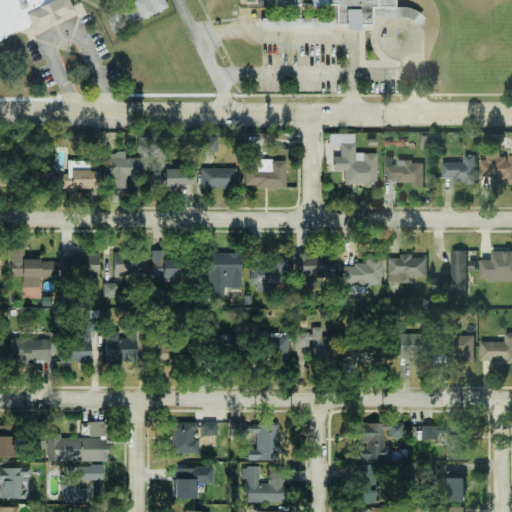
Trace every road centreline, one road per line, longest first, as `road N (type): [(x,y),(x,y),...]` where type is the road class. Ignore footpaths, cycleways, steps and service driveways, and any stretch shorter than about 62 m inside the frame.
road 1 (residential): [(511,221),(0,219)]
road 2 (tertiary): [(511,401),(0,400)]
road 3 (tertiary): [(511,113),(0,113)]
